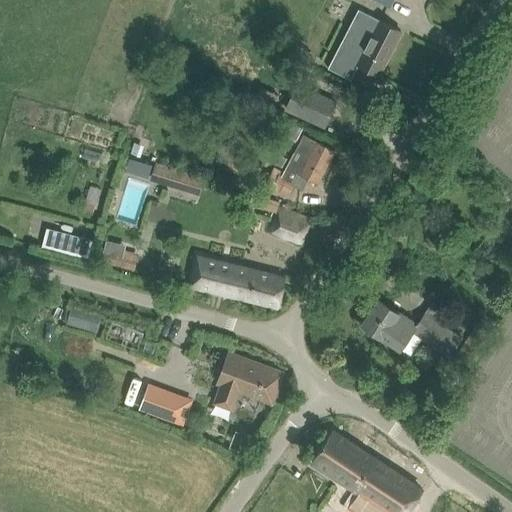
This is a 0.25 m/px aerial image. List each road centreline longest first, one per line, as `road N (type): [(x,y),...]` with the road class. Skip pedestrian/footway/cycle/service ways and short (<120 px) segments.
road 1 (unclassified): [(320,388),(279,336),(499,0)]
road 2 (track): [(279,336),(0,259)]
road 3 (unclassified): [(510,511),(320,388)]
road 4 (unclassified): [(231,511),(320,388)]
